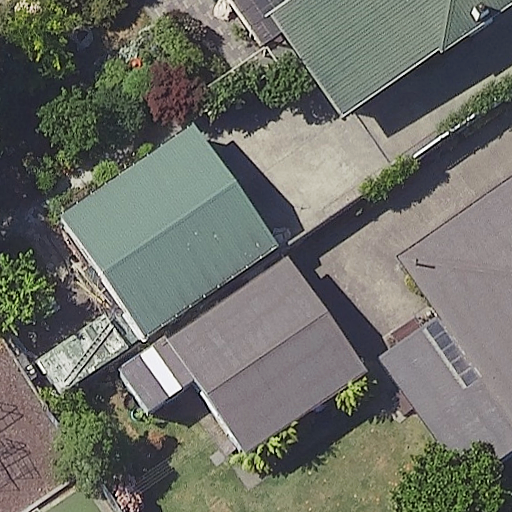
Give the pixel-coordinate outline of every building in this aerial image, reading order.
[(511,0),(330,0),(279,34),(344,130),(511,16),(511,0)] [(274,255),(194,142),(71,229),(151,342),(274,255)] [(511,469),(511,207),(408,271),(448,336),(393,370),(470,495),(511,469)] [(366,379),(293,279),(180,362),(253,462),(366,379)] [(397,511),(353,452),(289,500),(298,511),(397,511)]
